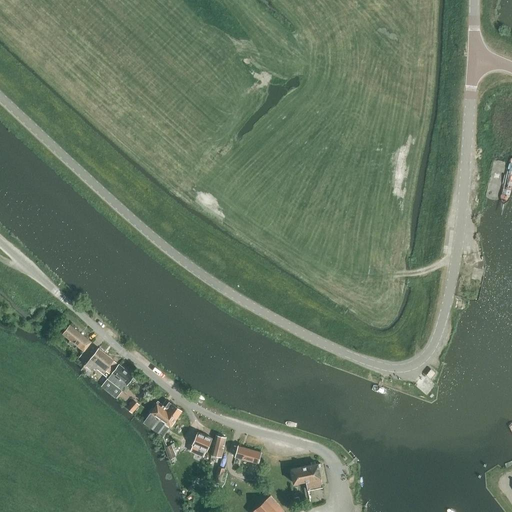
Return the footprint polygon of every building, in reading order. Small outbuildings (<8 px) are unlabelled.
[(92,342),(91,341),(70,324),(62,333),(76,344),(84,351),(92,342)] [(106,370),(109,373),(118,363),(99,348),(85,364),(92,370),(98,364),(106,371),(106,370)] [(102,386),(101,386),(116,398),(134,376),(119,364),(106,380),(102,386)] [(430,368),(427,374),(432,377),(435,372),(430,368)] [(102,377),(98,383),(102,386),(106,380),(102,377)] [(425,399),(434,389),(429,383),(419,393),(425,399)] [(126,408),(132,413),(139,405),(133,400),(126,408)] [(163,437),(182,411),(172,403),(169,402),(164,408),(157,403),(143,423),(163,437)] [(190,451),(195,453),(197,447),(206,451),(207,451),(212,438),(197,432),(192,445),(193,445),(190,451)] [(216,435),(211,455),(221,457),(226,437),(216,435)] [(172,444),(163,447),(167,459),(176,456),(172,444)] [(248,463),(249,461),(258,463),(261,452),(238,446),(235,457),(241,458),(240,461),(248,463)] [(323,487),(318,463),(290,469),(293,483),(306,481),(308,490),(323,487)] [(218,467),(215,479),(221,480),(225,469),(218,467)] [(252,511),(282,511),(284,511),(271,496),(252,511)]
